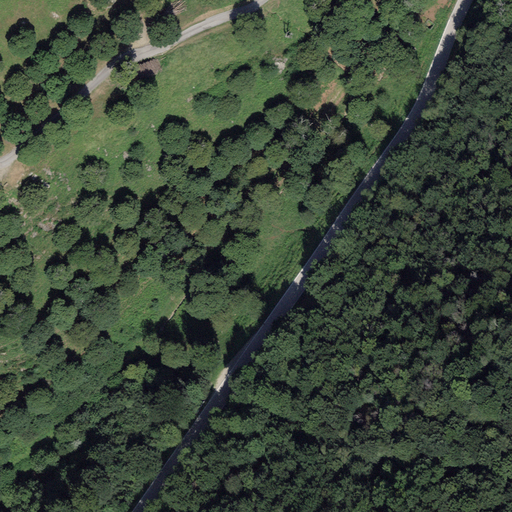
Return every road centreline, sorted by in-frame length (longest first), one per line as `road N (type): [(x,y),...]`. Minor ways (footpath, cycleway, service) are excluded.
road 1 (track): [(445,0),(374,91),(196,283),(121,383),(0,509)]
road 2 (tertiary): [(139,511),(409,126),(462,0)]
road 3 (track): [(264,0),(119,59),(0,163)]
